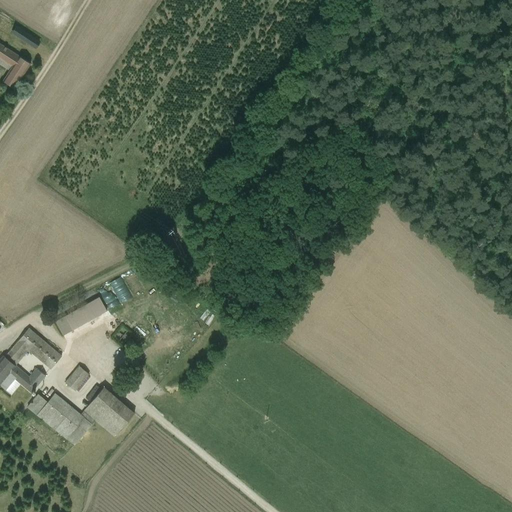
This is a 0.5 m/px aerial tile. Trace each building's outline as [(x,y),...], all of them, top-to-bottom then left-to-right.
[(41,42),(22,29),(17,37),(36,50),(41,42)] [(0,44),(0,60),(12,69),(4,82),(14,89),(31,64),(0,44)] [(104,299),(66,320),(73,333),(111,311),(104,299)] [(32,351),(41,341),(30,331),(7,358),(18,367),(32,351)] [(41,341),(32,351),(54,371),(63,360),(41,341)] [(7,358),(4,355),(0,359),(0,388),(2,386),(18,367),(7,358)] [(31,378),(18,367),(2,386),(15,396),(23,387),(33,396),(49,378),(38,369),(31,378)] [(69,384),(79,392),(90,378),(80,370),(69,384)] [(118,436),(135,416),(105,391),(87,413),(65,395),(45,419),(74,441),(71,445),(80,452),(103,424),(118,436)] [(37,403),(32,408),(41,416),(46,410),(37,403)]
